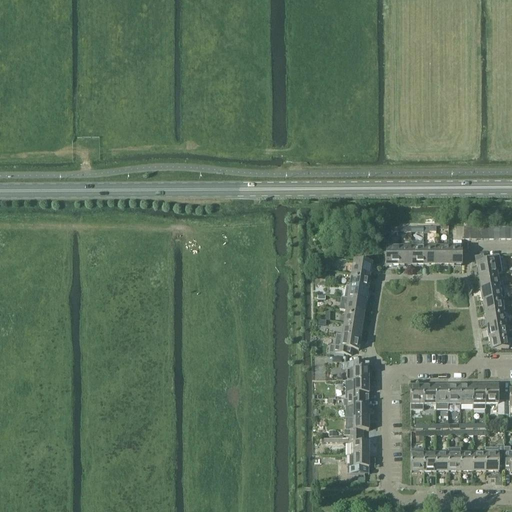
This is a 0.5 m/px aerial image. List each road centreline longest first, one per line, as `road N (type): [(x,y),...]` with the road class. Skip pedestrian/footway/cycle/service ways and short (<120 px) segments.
road 1 (unclassified): [(0,176),(150,167),(511,172)]
road 2 (primary): [(0,190),(511,187)]
road 3 (residential): [(385,371),(369,346),(382,279),(470,278)]
road 4 (residential): [(511,498),(399,498),(384,487)]
